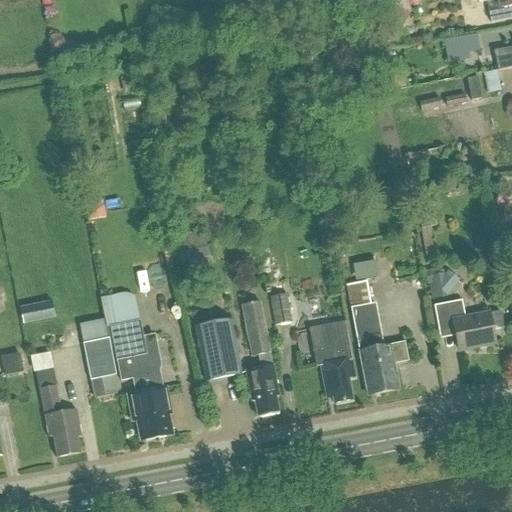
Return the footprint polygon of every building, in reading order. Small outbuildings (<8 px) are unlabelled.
[(511,0),(497,0),(498,0),(486,2),(490,25),(511,20),(511,0)] [(380,43),(393,40),(410,14),(408,1),(373,7),(380,43)] [(497,74),(511,71),(511,52),(494,56),(497,74)] [(389,75),(392,90),(404,87),(401,72),(389,75)] [(487,95),(500,93),(496,72),(483,75),(487,95)] [(471,103),(482,101),(477,79),(467,81),(471,103)] [(445,108),(465,104),(464,96),(443,100),(445,108)] [(102,203),(88,205),(90,218),(104,217),(102,203)] [(183,272),(215,266),(208,233),(177,239),(183,272)] [(355,281),(376,277),(373,261),(352,264),(355,281)] [(426,272),(427,298),(453,298),(453,272),(426,272)] [(372,307),(367,284),(347,288),(351,310),(368,398),(399,392),(394,366),(408,363),(404,345),(384,349),(376,306),(372,307)] [(274,327),(291,324),(286,296),(269,298),(274,327)] [(464,320),(461,302),(433,308),(438,333),(454,330),(458,352),(493,346),(491,330),(499,329),(501,325),(500,317),(500,314),(493,316),(493,314),(464,320)] [(47,303),(17,310),(21,326),(51,319),(47,303)] [(270,355),(260,304),(242,308),(252,359),(258,357),(261,370),(245,373),(251,404),(254,404),(257,420),(279,416),(276,400),(279,399),(273,368),(271,355),(270,355)] [(206,384),(242,377),(231,322),(195,329),(206,384)] [(154,393),(147,357),(141,323),(110,329),(120,382),(132,380),(135,396),(128,398),(133,425),(138,424),(141,444),(172,438),(168,418),(171,417),(166,390),(154,393)] [(355,379),(345,324),(309,331),(316,369),(321,368),(327,400),(333,399),(334,406),(353,402),(348,381),(355,379)] [(89,381),(115,376),(108,340),(82,346),(89,381)] [(6,377),(22,374),(19,357),(3,360),(6,377)] [(56,388),(53,371),(36,374),(40,393),(48,439),(53,438),(57,460),(81,455),(78,438),(81,438),(77,414),(62,417),(57,388),(56,388)]
